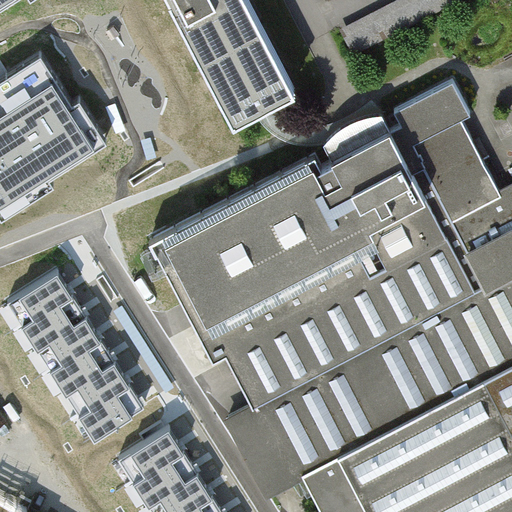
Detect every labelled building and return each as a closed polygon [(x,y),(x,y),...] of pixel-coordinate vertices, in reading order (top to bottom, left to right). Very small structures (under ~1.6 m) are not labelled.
[(245,0),(164,0),(228,120),(292,86),(245,0)] [(397,0),(348,24),(366,62),(493,0),(397,0)] [(45,64),(0,92),(0,201),(96,143),(45,64)] [(511,511),(511,187),(500,194),(462,120),(470,116),(453,84),(396,113),(403,126),(391,133),(382,115),(325,144),(332,159),(322,164),(315,150),(148,237),(214,363),(228,356),(253,403),(225,417),(265,494),(303,475),(322,511),(511,511)] [(59,268),(9,300),(24,323),(74,292),(59,268)] [(74,292),(24,323),(38,346),(88,314),(74,292)] [(88,314),(38,346),(52,367),(102,336),(88,314)] [(102,336),(52,367),(66,390),(116,359),(102,336)] [(116,359),(66,390),(80,413),(130,381),(116,359)] [(130,381),(80,413),(95,436),(145,405),(130,381)] [(0,406),(0,423),(2,423),(4,421),(8,418),(0,406)] [(171,424),(121,455),(135,479),(185,447),(171,424)] [(185,447),(135,479),(150,501),(199,470),(185,447)] [(199,470),(150,501),(156,511),(181,511),(214,492),(199,470)] [(225,511),(214,492),(181,511),(225,511)] [(0,511),(17,511),(18,510),(0,499),(0,511)]
